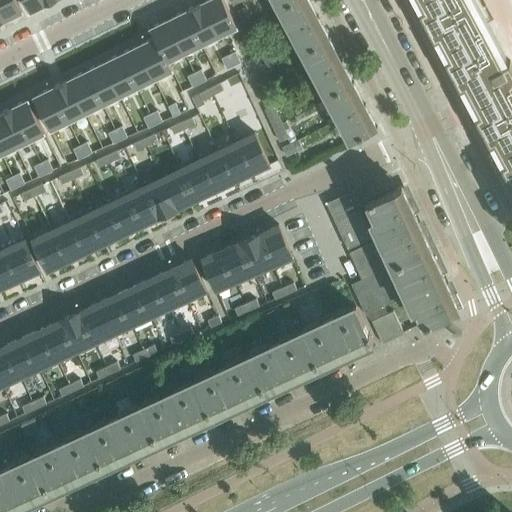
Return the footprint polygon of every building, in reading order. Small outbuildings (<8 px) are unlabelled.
[(19,0),(0,0),(0,6),(6,18),(24,9),(19,0)] [(42,0),(24,0),(30,11),(45,3),(42,0)] [(223,0),(208,0),(204,3),(220,35),(236,27),(223,0)] [(296,0),(275,0),(280,9),(296,0)] [(317,17),(308,0),(296,0),(280,9),(292,31),(317,17)] [(414,0),(511,184),(511,62),(510,60),(508,61),(488,23),(476,0),(414,0)] [(204,3),(187,11),(203,44),(220,35),(204,3)] [(250,14),(246,6),(236,11),(241,19),(250,14)] [(187,11),(169,19),(185,52),(203,44),(187,11)] [(255,22),(250,14),(241,19),(245,27),(255,22)] [(329,39),(317,17),(292,31),(303,53),(329,39)] [(169,19),(152,27),(157,37),(168,60),(185,52),(169,19)] [(259,30),(255,22),(245,27),(250,35),(259,30)] [(263,38),(259,30),(250,35),(254,43),(263,38)] [(157,37),(140,45),(156,78),(173,70),(168,60),(157,37)] [(341,61),(329,39),(303,53),(315,75),(341,61)] [(140,45),(121,53),(138,87),(156,78),(140,45)] [(274,58),(269,50),(260,55),(265,63),(274,58)] [(236,51),(229,54),(234,65),(241,62),(236,51)] [(121,53),(104,62),(120,95),(138,87),(121,53)] [(229,54),(222,57),(228,68),(234,65),(229,54)] [(279,66),(274,58),(265,63),(269,71),(279,66)] [(353,83),(341,61),(315,75),(327,97),(353,83)] [(104,62),(87,70),(103,103),(120,95),(104,62)] [(202,68),(195,72),(200,83),(207,79),(202,68)] [(87,70),(70,78),(86,112),(103,103),(87,70)] [(195,72),(188,75),(193,86),(200,83),(195,72)] [(70,78),(52,87),(69,120),(86,112),(70,78)] [(223,81),(213,86),(216,93),(227,88),(223,81)] [(268,90),(264,82),(254,86),(258,95),(268,90)] [(364,105),(353,83),(327,97),(338,119),(364,105)] [(213,86),(202,92),(206,99),(216,93),(213,86)] [(52,87),(35,95),(51,128),(69,120),(52,87)] [(272,99),(268,90),(258,95),(262,103),(272,99)] [(29,98),(14,106),(31,139),(46,132),(29,98)] [(176,102),(170,105),(175,115),(181,112),(176,102)] [(278,112),(274,105),(264,109),(268,117),(278,112)] [(377,128),(364,105),(338,119),(351,142),(377,128)] [(14,106),(0,112),(0,113),(16,146),(31,139),(14,106)] [(158,110),(151,113),(156,124),(163,121),(158,110)] [(282,120),(278,112),(268,117),(272,126),(282,120)] [(0,113),(0,147),(3,153),(16,146),(0,113)] [(151,113),(144,117),(149,128),(156,124),(151,113)] [(193,117),(182,121),(185,129),(196,124),(193,117)] [(286,129),(282,120),(272,126),(276,134),(286,129)] [(182,121),(171,126),(174,133),(185,129),(182,121)] [(123,125),(116,129),(121,140),(128,136),(123,125)] [(116,129),(109,132),(114,143),(121,140),(116,129)] [(290,137),(286,129),(276,134),(279,142),(290,137)] [(255,132),(236,141),(251,173),(270,164),(255,132)] [(155,133),(144,138),(148,145),(158,141),(155,133)] [(144,138),(133,143),(137,150),(148,145),(144,138)] [(304,149),(299,139),(290,143),(295,153),(304,149)] [(88,141),(81,144),(86,155),(93,152),(88,141)] [(236,141),(217,150),(233,182),(251,173),(236,141)] [(295,153),(290,143),(282,147),(287,157),(295,153)] [(81,144),(74,148),(79,159),(86,155),(81,144)] [(118,150),(107,155),(110,162),(121,157),(118,150)] [(217,150),(199,159),(214,191),(233,182),(217,150)] [(107,155),(96,159),(99,167),(110,162),(107,155)] [(49,158),(42,162),(47,173),(54,169),(49,158)] [(199,159),(181,167),(196,199),(214,191),(199,159)] [(42,162),(35,165),(40,176),(47,173),(42,162)] [(81,166),(70,171),(73,179),(84,174),(81,166)] [(181,167),(162,176),(178,208),(196,199),(181,167)] [(70,171),(59,176),(62,183),(73,179),(70,171)] [(20,172),(14,175),(19,186),(26,183),(20,172)] [(459,309),(418,221),(402,186),(395,189),(389,174),(328,203),(349,248),(379,235),(380,238),(351,252),(363,279),(353,284),(367,314),(407,296),(415,311),(419,310),(425,324),(459,309)] [(14,175),(6,178),(12,189),(19,186),(14,175)] [(162,176),(144,185),(159,217),(178,208),(162,176)] [(43,183),(33,188),(36,195),(47,190),(43,183)] [(144,185),(126,194),(141,226),(159,217),(144,185)] [(33,188),(22,193),(25,200),(36,195),(33,188)] [(126,194),(107,203),(123,234),(141,226),(126,194)] [(107,203),(89,212),(104,243),(123,234),(107,203)] [(89,212),(71,220),(86,252),(104,243),(89,212)] [(71,220),(52,229),(67,261),(86,252),(71,220)] [(279,224),(260,232),(274,265),(293,256),(279,224)] [(52,229),(33,238),(48,270),(67,261),(52,229)] [(260,232),(241,240),(255,273),(274,265),(260,232)] [(26,238),(7,247),(21,279),(41,270),(26,238)] [(241,240),(222,249),(236,281),(255,273),(241,240)] [(7,247),(0,249),(0,281),(2,287),(21,279),(7,247)] [(222,249),(203,257),(217,289),(236,281),(222,249)] [(193,258),(174,266),(188,298),(207,290),(193,258)] [(174,266),(155,275),(170,307),(188,298),(174,266)] [(155,275),(136,284),(151,316),(170,307),(155,275)] [(294,282),(283,287),(286,294),(297,290),(294,282)] [(136,284),(118,292),(133,324),(151,316),(136,284)] [(283,287),(272,291),(276,298),(286,294),(283,287)] [(118,292),(99,301),(114,333),(133,324),(118,292)] [(257,298),(246,303),(249,310),(260,306),(257,298)] [(99,301),(81,310),(96,341),(114,333),(99,301)] [(246,303),(235,308),(238,315),(249,310),(246,303)] [(373,342),(356,305),(329,318),(346,355),(373,342)] [(81,310),(62,318),(77,350),(96,341),(81,310)] [(404,331),(394,310),(372,321),(381,339),(384,345),(405,334),(404,331)] [(219,314),(208,319),(211,326),(222,322),(219,314)] [(62,318),(44,327),(59,359),(77,350),(62,318)] [(346,355),(329,318),(302,330),(319,367),(346,355)] [(44,327),(25,335),(40,367),(59,359),(44,327)] [(192,327),(181,332),(184,339),(195,334),(192,327)] [(319,367),(302,330),(276,343),(292,380),(319,367)] [(181,332),(170,336),(174,344),(184,339),(181,332)] [(25,335),(7,344),(22,376),(40,367),(25,335)] [(292,380),(276,343),(248,355),(266,392),(281,385),(292,380)] [(7,344),(0,347),(0,377),(3,385),(22,376),(7,344)] [(155,344),(144,349),(147,356),(158,351),(155,344)] [(144,349),(133,354),(137,361),(147,356),(144,349)] [(266,392),(248,355),(221,368),(239,405),(266,392)] [(118,361),(107,366),(111,373),(121,368),(118,361)] [(107,366),(96,371),(100,378),(111,373),(107,366)] [(239,405),(221,368),(195,380),(212,417),(239,405)] [(81,378),(70,383),(74,391),(84,386),(81,378)] [(212,417),(195,380),(168,393),(185,430),(212,417)] [(70,383),(59,388),(63,396),(74,391),(70,383)] [(185,430),(168,393),(141,405),(158,442),(175,435),(185,430)] [(44,396),(33,401),(36,408),(47,403),(44,396)] [(33,401),(22,406),(26,413),(36,408),(33,401)] [(158,442),(141,405),(113,418),(131,455),(158,442)] [(7,413),(0,416),(0,424),(10,420),(7,413)] [(131,455),(113,418),(86,430),(104,467),(131,455)] [(104,467),(86,430),(60,443),(77,480),(104,467)] [(77,480),(60,443),(33,455),(50,492),(77,480)] [(50,492),(33,455),(6,468),(23,505),(34,500),(50,492)] [(0,511),(6,511),(23,505),(6,468),(0,470),(0,511)]
